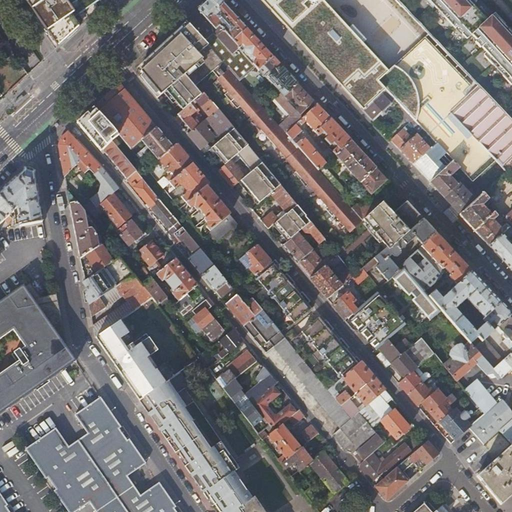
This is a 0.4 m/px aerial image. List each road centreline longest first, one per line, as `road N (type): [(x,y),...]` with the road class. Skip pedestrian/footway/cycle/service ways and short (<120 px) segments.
road 1 (residential): [(455,467),(106,49)]
road 2 (residential): [(51,100),(386,511)]
road 3 (residential): [(34,115),(75,324),(197,511)]
road 4 (residential): [(241,0),(511,286)]
